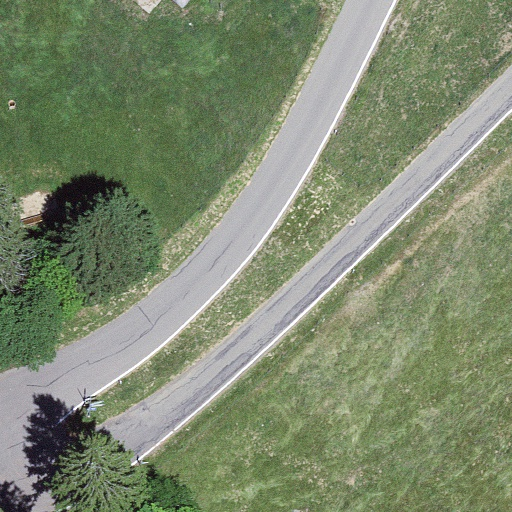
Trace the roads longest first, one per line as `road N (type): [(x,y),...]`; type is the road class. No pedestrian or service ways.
road 1 (unclassified): [(511,83),(365,230),(129,442),(11,501),(0,498)]
road 2 (unclassified): [(0,404),(63,379),(187,294),(290,173),(368,0)]
